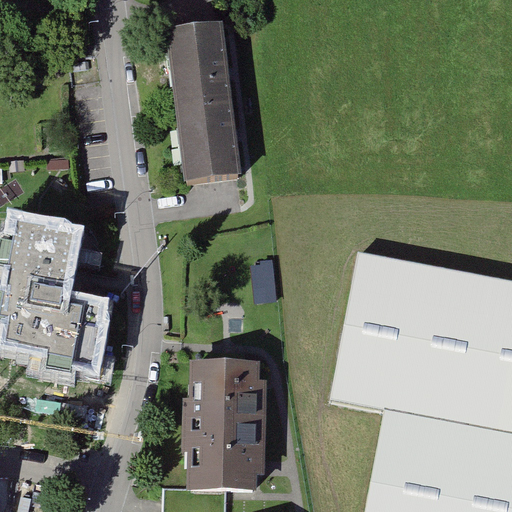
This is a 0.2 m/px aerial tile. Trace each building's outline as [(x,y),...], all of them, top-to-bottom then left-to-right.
[(227,33),(169,39),(185,187),(243,180),(239,139),(232,75),(227,33)] [(75,245),(17,234),(0,329),(7,331),(2,358),(72,371),(81,321),(62,317),(75,245)] [(505,442),(511,442),(511,274),(373,251),(345,414),(385,421),(505,442)] [(255,305),(279,303),(277,263),(253,264),(255,305)] [(265,369),(189,371),(192,498),(267,497),(265,369)] [(511,511),(511,442),(505,442),(385,421),(367,511),(511,511)]
